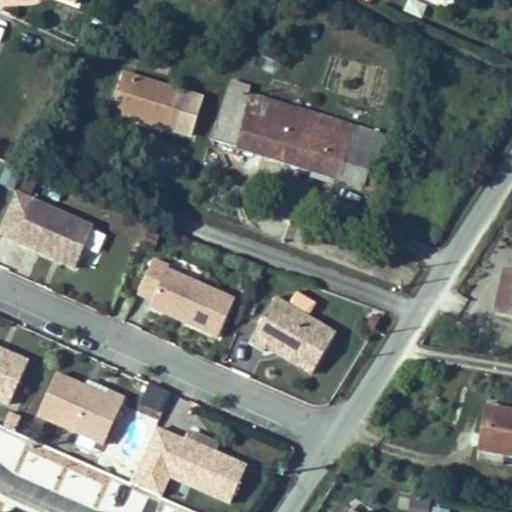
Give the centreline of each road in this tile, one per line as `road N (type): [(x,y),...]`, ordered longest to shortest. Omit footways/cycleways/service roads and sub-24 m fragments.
road 1 (residential): [(0,287),(333,440)]
road 2 (unclassified): [(333,440),(511,163)]
road 3 (track): [(413,313),(184,227),(156,197)]
